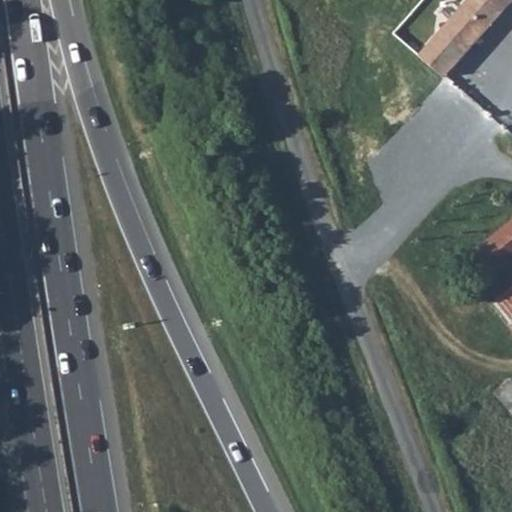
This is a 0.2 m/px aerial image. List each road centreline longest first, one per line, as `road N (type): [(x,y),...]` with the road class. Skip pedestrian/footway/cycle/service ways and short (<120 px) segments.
road 1 (trunk): [(267,511),(135,235),(58,0)]
road 2 (unclassified): [(252,0),(359,325),(434,511)]
road 3 (trunk): [(99,511),(22,0)]
road 4 (trunk): [(0,211),(46,511)]
